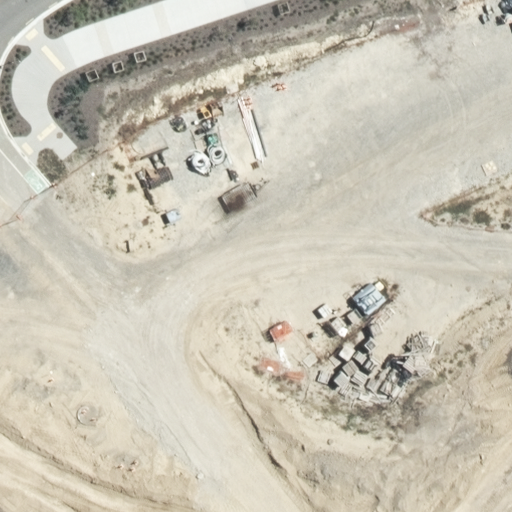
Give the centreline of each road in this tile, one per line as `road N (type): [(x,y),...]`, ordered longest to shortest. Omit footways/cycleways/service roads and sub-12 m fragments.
road 1 (unknown): [(11,212),(162,347),(437,441),(474,511)]
road 2 (unknown): [(162,347),(0,489)]
